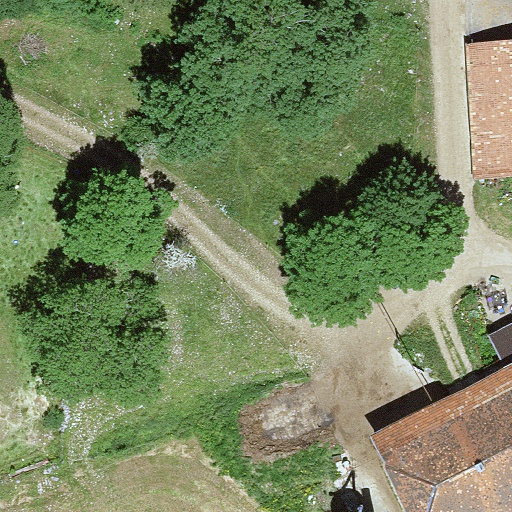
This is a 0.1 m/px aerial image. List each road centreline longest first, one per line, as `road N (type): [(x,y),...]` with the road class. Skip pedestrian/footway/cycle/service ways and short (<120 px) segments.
road 1 (track): [(0,110),(158,182),(269,296),(337,323),(417,301),(487,255)]
road 2 (track): [(511,269),(469,245),(456,197),(442,0)]
